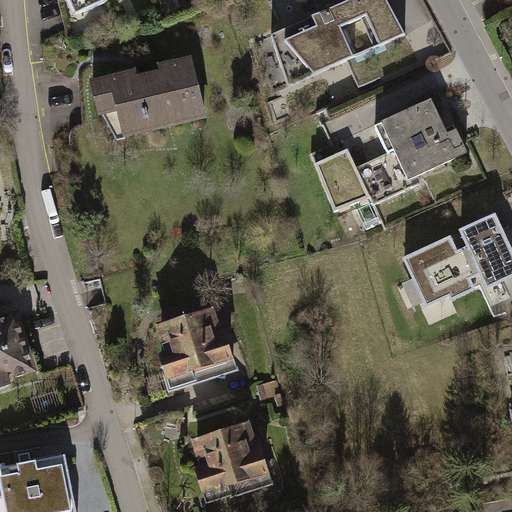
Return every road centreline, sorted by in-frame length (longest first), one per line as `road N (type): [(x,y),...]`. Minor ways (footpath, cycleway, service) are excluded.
road 1 (residential): [(13,0),(24,122),(53,264),(137,511)]
road 2 (residential): [(445,0),(511,123)]
